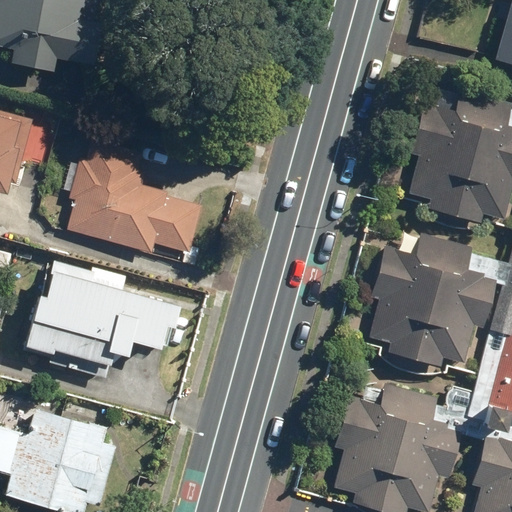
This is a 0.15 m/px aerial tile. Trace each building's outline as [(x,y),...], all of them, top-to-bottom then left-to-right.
[(0,0),(0,44),(12,47),(10,62),(54,68),(55,57),(94,63),(100,21),(94,20),(97,0),(0,0)] [(511,0),(507,0),(491,58),(511,63),(511,0)] [(414,154),(404,191),(425,197),(422,206),(477,220),(479,212),(500,218),(510,180),(511,180),(511,123),(504,122),(510,101),(458,87),(452,108),(420,99),(406,152),(414,154)] [(32,119),(0,109),(0,189),(6,191),(18,146),(12,144),(17,123),(30,127),(32,119)] [(142,152),(91,138),(86,158),(79,157),(68,198),(74,200),(66,230),(149,253),(152,241),(188,251),(200,205),(165,195),(166,191),(141,184),(145,169),(137,167),(142,152)] [(374,299),(364,336),(385,341),(382,350),(437,365),(439,357),(460,362),(470,325),(479,327),(493,274),(464,266),(470,246),(418,231),(412,253),(380,244),(366,297),(374,299)] [(174,326),(180,302),(123,287),(126,276),(93,267),(92,271),(54,261),(52,268),(47,267),(33,321),(22,318),(16,338),(20,344),(23,350),(51,358),(50,361),(107,377),(114,350),(128,354),(132,340),(160,347),(166,324),(174,326)] [(511,299),(479,420),(503,426),(507,411),(511,412),(511,299)] [(338,448),(328,485),(349,491),(346,500),(391,511),(401,511),(403,506),(424,511),(434,475),(443,477),(457,424),(428,416),(434,395),(382,381),(376,402),(344,393),(330,446),(338,448)] [(106,427),(35,408),(28,434),(0,426),(0,470),(11,473),(5,494),(71,511),(83,511),(86,503),(99,506),(116,445),(102,441),(106,427)] [(476,484),(468,511),(511,511),(511,437),(482,430),(468,482),(476,484)]
